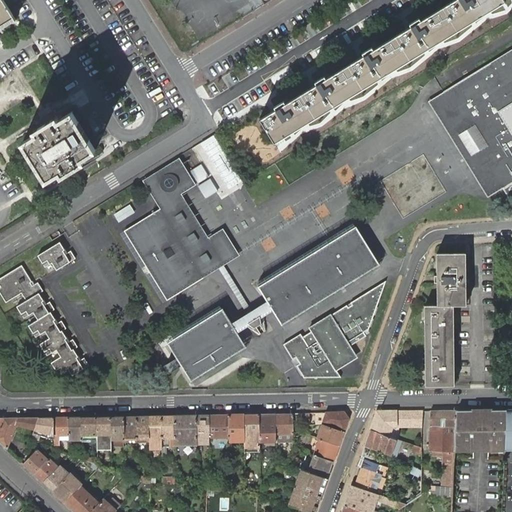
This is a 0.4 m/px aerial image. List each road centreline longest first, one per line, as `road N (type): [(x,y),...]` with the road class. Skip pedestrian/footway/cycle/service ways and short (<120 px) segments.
road 1 (residential): [(368,398),(0,403)]
road 2 (residential): [(0,251),(205,123),(175,76)]
road 3 (residential): [(368,398),(426,239),(511,226)]
road 4 (unknown): [(482,397),(474,229)]
road 5 (residential): [(175,76),(297,0)]
road 6 (residential): [(368,398),(511,396)]
road 7 (residential): [(368,398),(324,511)]
